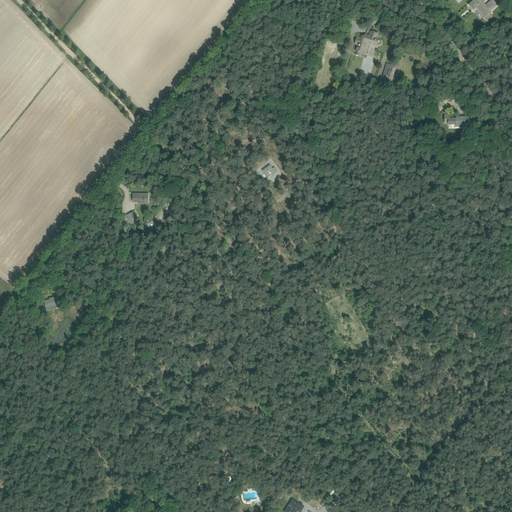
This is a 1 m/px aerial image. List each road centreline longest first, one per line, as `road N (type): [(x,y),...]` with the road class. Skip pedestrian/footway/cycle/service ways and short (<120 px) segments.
road 1 (unclassified): [(0,318),(149,135)]
road 2 (track): [(149,135),(18,0)]
road 3 (track): [(149,135),(257,0)]
road 4 (track): [(0,324),(94,441)]
road 5 (unclassified): [(511,120),(423,0)]
